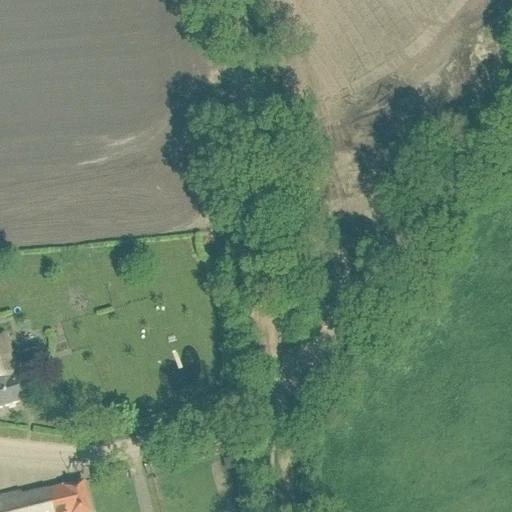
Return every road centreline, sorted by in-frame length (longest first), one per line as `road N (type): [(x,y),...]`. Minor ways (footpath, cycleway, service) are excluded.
road 1 (unclassified): [(0,448),(124,452),(268,391),(308,358),(511,113)]
road 2 (track): [(228,0),(285,511)]
